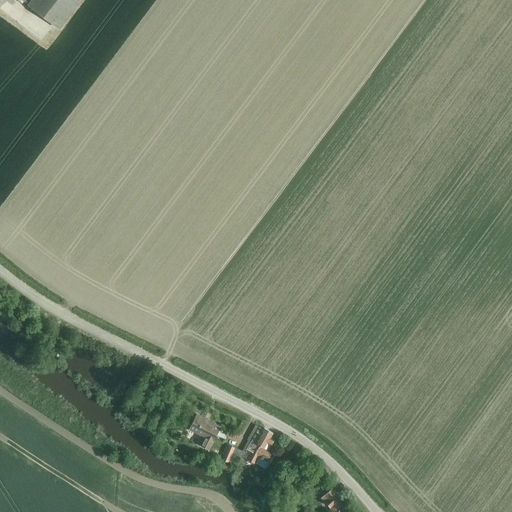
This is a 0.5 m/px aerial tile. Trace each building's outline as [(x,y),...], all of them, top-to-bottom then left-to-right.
[(59,29),(80,0),(30,0),(27,4),(59,29)] [(220,427),(196,414),(188,429),(204,437),(200,445),(209,450),(220,427)] [(255,444),(247,459),(254,463),(255,462),(265,468),(274,452),(265,447),(270,437),(272,433),(264,428),(263,430),(258,428),(253,437),(250,442),(255,444)] [(224,455),(222,459),(236,466),(243,452),(236,449),(227,445),(223,454),(224,455)] [(331,488),(322,496),(335,510),(344,502),(331,488)]
